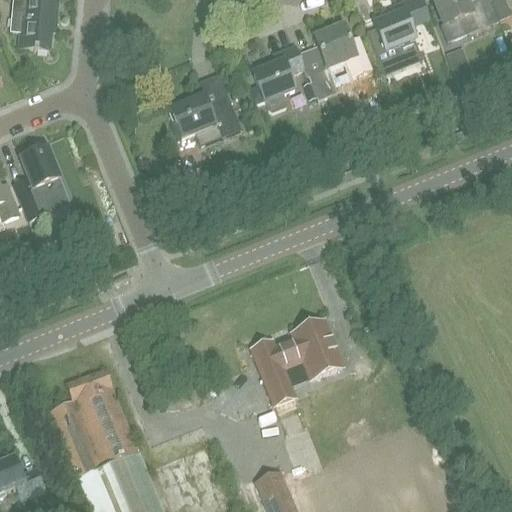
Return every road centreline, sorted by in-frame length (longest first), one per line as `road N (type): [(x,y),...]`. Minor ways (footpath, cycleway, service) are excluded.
road 1 (tertiary): [(172,291),(511,153)]
road 2 (residential): [(172,291),(87,100)]
road 3 (tertiary): [(0,361),(172,291)]
